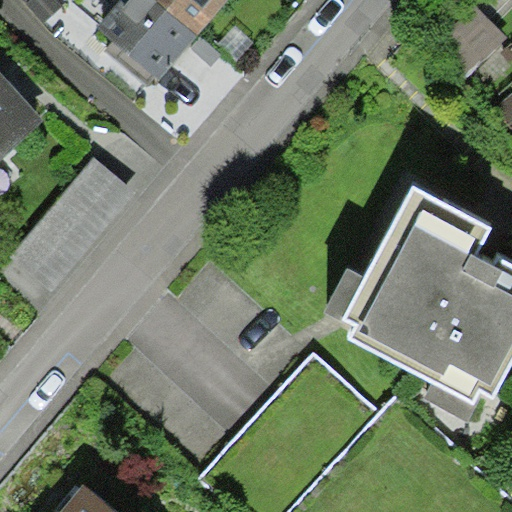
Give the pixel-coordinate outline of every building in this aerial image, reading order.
[(83,0),(83,1),(163,79),(241,0),(83,0)] [(485,59),(442,16),(413,44),(456,87),(485,59)] [(0,62),(0,182),(59,133),(0,62)] [(511,95),(497,108),(511,127),(511,95)] [(111,167),(7,279),(44,313),(147,200),(111,167)] [(488,221),(415,181),(335,326),(477,404),(511,339),(511,258),(478,239),(488,221)] [(111,511),(79,484),(55,511),(111,511)]
